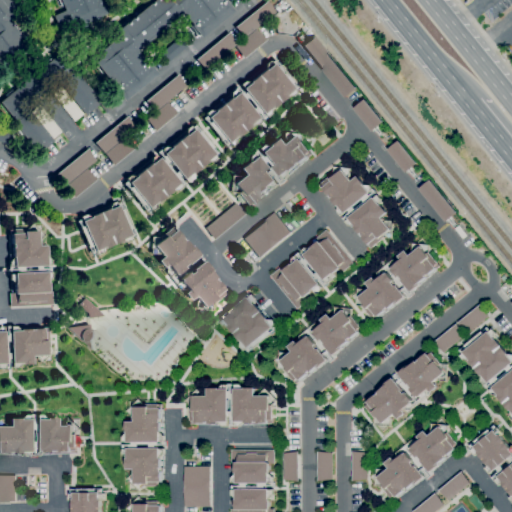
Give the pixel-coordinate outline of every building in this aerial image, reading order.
[(2,71),(0,68),(0,0),(14,0),(22,9),(9,20),(12,23),(13,22),(18,29),(17,30),(20,34),(22,33),(27,39),(25,40),(31,47),(2,71)] [(61,34),(52,15),(64,10),(62,6),(61,6),(58,0),(101,0),(108,13),(100,17),(100,18),(93,21),(93,20),(61,34)] [(123,100),(119,95),(118,97),(112,89),(113,89),(103,77),(106,75),(103,72),(101,73),(95,66),(97,65),(94,62),(95,61),(92,57),(119,34),(116,31),(152,0),(224,0),(233,10),(200,38),(199,36),(198,37),(195,33),(189,26),(189,25),(190,25),(191,24),(189,22),(186,24),(179,15),(136,50),(145,61),(146,61),(156,73),(123,100)] [(245,37),(235,27),(267,0),(276,12),(245,37)] [(243,58),(236,46),(256,29),(266,39),(243,58)] [(206,69),(196,59),(229,32),(237,44),(206,69)] [(345,99),(302,45),(313,36),(356,89),(345,99)] [(167,64),(159,54),(179,37),(187,47),(167,64)] [(53,139),(54,140),(38,153),(32,146),(30,148),(25,142),(27,140),(23,135),(21,136),(17,131),(18,129),(13,123),(15,121),(0,103),(0,101),(6,96),(5,95),(11,90),(12,91),(17,87),(16,86),(22,81),(23,82),(34,73),(33,72),(39,67),(40,68),(45,64),(44,63),(50,58),(51,59),(58,54),(74,73),(76,71),(81,78),(83,76),(86,80),(84,82),(89,88),(90,87),(97,96),(96,97),(100,102),(85,115),(57,81),(26,107),(30,111),(53,139)] [(235,136),(235,142),(231,145),(228,142),(227,142),(224,138),(221,141),(207,124),(210,121),(207,117),(204,113),(210,109),(209,109),(230,92),(234,89),(237,93),(237,92),(239,94),(242,92),(243,93),(244,92),(242,88),(243,88),(240,84),(269,60),(272,64),(273,63),(276,67),(279,65),(293,82),(290,84),(293,88),(293,89),(296,92),(292,95),(285,95),(286,96),(271,108),(270,107),(270,113),(257,125),(250,124),(251,125),(236,137),(235,136)] [(156,111),(145,101),(178,74),(186,86),(156,111)] [(74,121),(50,91),(59,84),(83,114),(74,121)] [(372,132),(353,109),(365,100),(383,123),(372,132)] [(155,131),(146,119),(168,102),(178,112),(155,131)] [(30,111),(39,104),(62,131),(53,139),(30,111)] [(104,153),(94,143),(127,115),(135,127),(104,153)] [(151,211),(148,207),(148,208),(144,203),(141,206),(127,189),(131,186),(125,178),(129,175),(134,177),(135,176),(134,175),(149,163),(150,157),(154,154),(157,158),(158,157),(159,159),(164,156),(162,154),(163,153),(160,149),(164,146),(163,146),(185,129),(189,125),(192,129),(193,128),(196,132),(200,129),(214,147),(210,150),(214,154),(213,154),(216,158),(212,161),(206,161),(191,174),(190,173),(189,174),(191,178),(177,190),(171,190),(156,202),(155,201),(155,207),(151,211)] [(7,145),(0,141),(0,127),(13,134),(7,145)] [(249,156),(253,153),(255,156),(256,156),(257,158),(260,156),(261,157),(263,156),(260,152),(261,152),(258,148),(262,145),(268,145),(276,138),(281,144),(283,143),(284,132),(301,134),(300,141),(310,153),(310,152),(312,155),(307,159),(307,158),(300,164),(299,163),(297,165),(297,166),(290,172),(289,171),(288,172),(289,177),(275,188),(269,189),(262,195),(261,194),(259,196),(259,197),(252,203),(252,204),(249,207),(247,204),(237,193),(230,192),(232,175),(242,177),(244,174),(239,168),(247,161),(248,162),(249,156)] [(113,165),(105,153),(126,136),(136,146),(113,165)] [(406,173),(387,151),(398,141),(417,164),(406,173)] [(65,185),(55,175),(88,148),(96,160),(65,185)] [(364,186),(370,186),(373,190),(376,193),(381,200),(380,206),(381,205),(388,213),(382,218),(384,221),(393,222),(392,239),(385,238),(371,249),(368,245),(368,246),(359,235),(360,234),(354,227),(355,226),(348,226),(345,222),(343,219),(350,213),(348,211),(345,214),(344,213),(341,217),(338,213),(338,206),(338,207),(332,199),(330,200),(322,190),(323,190),(319,186),(333,174),(334,167),(351,169),(350,179),(352,182),(358,176),(365,185),(364,186)] [(74,197),(66,185),(87,168),(97,179),(74,197)] [(446,222),(419,189),(430,180),(457,213),(446,222)] [(126,241),(121,240),(103,248),(103,247),(101,253),(96,255),(94,251),(92,246),(88,248),(79,228),(84,226),(80,217),(85,214),(89,217),(90,217),(90,216),(107,208),(110,203),(114,201),(116,205),(117,205),(119,210),(123,208),(132,228),(128,230),(130,235),(129,235),(131,239),(126,241)] [(213,239),(205,227),(235,202),(246,212),(213,239)] [(260,258),(243,238),(274,213),(291,233),(260,258)] [(8,261),(12,257),(11,257),(11,247),(12,247),(12,244),(10,244),(10,234),(9,234),(9,229),(27,228),(32,223),(45,235),(37,242),(38,245),(45,245),(45,246),(46,246),(46,255),(45,255),(49,259),(50,259),(51,277),(46,282),(47,282),(48,291),(52,291),(52,305),(10,307),(9,293),(13,292),(13,283),(14,283),(9,279),(9,274),(13,274),(13,273),(13,271),(8,271),(8,261)] [(157,254),(150,253),(151,237),(159,237),(170,228),(172,226),(174,230),(175,229),(182,237),(181,238),(183,240),(184,239),(190,246),(191,245),(198,254),(197,256),(198,257),(194,261),(198,264),(202,261),(204,261),(211,270),(210,270),(216,277),(214,279),(216,281),(217,280),(223,288),(222,290),(223,291),(224,290),(226,292),(212,303),(212,310),(195,308),(196,301),(198,300),(194,296),(189,300),(183,293),(187,290),(186,290),(179,289),(162,268),(163,267),(157,260),(162,256),(159,252),(157,254)] [(334,281),(331,284),(331,283),(324,289),(323,288),(318,292),(318,293),(314,296),(311,293),(305,298),(308,301),(297,310),(270,276),(281,267),(284,270),(291,264),(292,259),(296,256),(299,260),(299,259),(302,263),(307,258),(302,252),(307,247),(307,246),(315,240),(314,240),(326,230),(354,263),(343,272),(341,269),(334,275),(333,274),(332,278),(334,281)] [(368,290),(370,288),(366,284),(373,278),(376,281),(377,280),(378,273),(392,261),(399,261),(401,260),(398,257),(405,251),(409,256),(412,254),(413,244),(430,246),(429,252),(438,264),(440,267),(437,269),(436,269),(428,275),(425,277),(426,278),(420,283),(420,285),(412,292),(410,291),(402,282),(403,280),(400,277),(398,279),(394,282),(392,283),(396,287),(396,286),(405,296),(405,298),(396,305),(394,305),(388,309),(387,308),(385,310),(386,311),(378,317),(379,318),(375,321),(373,318),(363,307),(356,306),(358,289),(368,290)] [(241,341),(229,326),(223,325),(220,321),(222,319),(219,316),(225,311),(224,311),(242,297),(248,293),(251,297),(253,295),(256,299),(256,304),(268,320),(267,321),(268,321),(274,321),(277,325),(273,328),(270,332),(272,334),(254,349),(252,346),(248,349),(247,348),(244,351),(241,347),(241,341)] [(88,318),(87,313),(78,304),(85,297),(104,316),(88,318)] [(467,334),(457,324),(481,305),(489,317),(467,334)] [(300,343),(300,337),(314,325),(321,326),(323,323),(321,320),(328,315),(332,319),(333,318),(335,308),(352,310),(351,316),(360,328),(362,330),(359,333),(358,333),(351,339),(350,338),(348,340),(349,341),(342,347),(343,348),(334,355),(332,355),(324,345),(325,344),(322,340),(321,342),(316,346),(315,347),(318,350),(319,349),(327,359),(327,361),(319,368),(317,368),(311,373),(310,372),(307,374),(308,375),(300,381),(301,382),(297,384),(295,382),(285,371),(279,370),(280,353),(290,354),(292,352),(288,347),(295,341),(298,344),(300,343)] [(91,341),(92,350),(68,327),(88,324),(89,328),(90,328),(90,329),(91,329),(92,329),(92,330),(93,330),(93,331),(94,331),(94,332),(94,333),(94,334),(95,335),(95,336),(94,336),(94,337),(94,338),(93,339),(93,340),(92,341),(91,341)] [(444,353),(433,343),(457,324),(465,336),(444,353)] [(36,357),(36,356),(31,356),(31,364),(21,364),(21,363),(16,368),(0,368),(0,327),(3,327),(3,326),(10,325),(10,326),(15,326),(19,330),(19,329),(29,329),(32,329),(43,328),(43,327),(47,327),(48,346),(53,350),(41,362),(36,357)] [(511,411),(510,412),(498,397),(498,396),(492,395),(489,391),(492,389),(492,388),(494,386),(490,382),(488,384),(488,383),(484,386),(481,382),(482,376),(481,376),(469,361),(470,361),(464,360),(460,356),(464,354),(463,353),(467,350),(464,346),(482,332),(485,335),(489,332),(489,333),(493,330),(496,334),(495,340),(496,339),(508,354),(507,355),(511,355),(511,364),(510,366),(511,367),(511,419),(510,417),(511,411)] [(439,365),(447,365),(446,382),(435,381),(434,382),(438,387),(431,393),(428,390),(426,391),(430,396),(407,416),(405,414),(399,420),(394,415),(391,418),(391,426),(375,426),(375,419),(365,407),(365,406),(364,404),(367,401),(368,402),(375,395),(376,396),(378,394),(377,393),(384,387),(383,386),(393,378),(398,385),(404,380),(399,373),(408,366),(409,367),(416,362),(416,363),(419,361),(417,358),(428,350),(431,353),(431,352),(438,360),(436,361),(439,365)] [(245,389),(245,388),(255,388),(255,396),(259,396),(265,390),(277,401),(272,406),(272,424),(267,424),(258,424),(258,423),(255,423),(245,423),(245,422),(240,427),(223,427),(219,422),(219,423),(209,423),(206,423),(206,424),(196,424),(196,425),(191,425),(191,421),(191,406),(186,401),(198,391),(203,397),(208,397),(208,389),(219,388),(219,389),(222,385),(228,385),(228,389),(228,392),(234,392),(234,389),(235,389),(235,385),(240,385),(245,389)] [(144,487),(140,492),(128,480),(133,475),(135,475),(135,469),(127,469),(127,459),(123,455),(123,450),(128,450),(128,449),(130,449),(130,445),(132,445),(132,443),(128,443),(128,442),(123,442),(123,437),(127,434),(128,434),(128,433),(126,433),(126,423),(134,423),(134,420),(127,412),(139,400),(144,405),(159,405),(159,409),(162,409),(162,413),(162,420),(161,420),(161,422),(161,433),(160,433),(160,434),(161,434),(165,437),(165,442),(160,442),(160,443),(158,443),(158,449),(160,449),(165,449),(165,454),(161,459),(162,469),(161,469),(161,472),(162,472),(162,482),(163,482),(163,486),(159,486),(159,487),(144,487)] [(24,415),(29,414),(29,419),(29,421),(35,421),(35,419),(36,419),(35,414),(41,414),(45,419),(46,419),(45,418),(56,418),(56,426),(61,426),(68,418),(80,430),(76,435),(76,452),(71,452),(71,453),(61,453),(61,452),(56,452),(56,453),(46,453),(46,452),(45,452),(41,456),(24,456),(19,453),(10,453),(7,453),(0,453),(0,420),(5,426),(9,426),(9,418),(20,418),(20,419),(21,419),(24,415)] [(394,501),(392,498),(391,498),(382,487),(375,486),(377,469),(387,471),(389,469),(385,464),(392,458),(394,460),(397,454),(409,443),(408,441),(414,437),(418,442),(420,441),(417,437),(425,431),(428,436),(431,435),(432,424),(449,426),(448,432),(458,444),(457,444),(459,447),(456,450),(455,449),(447,456),(445,457),(445,458),(438,464),(439,465),(431,472),(429,472),(421,462),(422,461),(419,457),(411,463),(415,467),(416,466),(424,476),(424,478),(398,499),(397,498),(394,501)] [(511,502),(509,499),(511,496),(502,484),(499,486),(495,481),(499,478),(498,477),(499,476),(497,474),(499,472),(496,469),(493,472),(493,471),(489,474),(485,469),(488,467),(478,454),(475,456),(471,451),(474,448),(477,445),(474,442),(489,430),(491,433),(494,431),(495,432),(499,429),(502,433),(500,436),(510,448),(511,446),(511,502)] [(270,475),(274,478),(274,496),(273,496),(273,501),(270,500),(270,509),(274,509),(274,511),(231,511),(231,509),(233,509),(233,497),(232,496),(232,477),(233,476),(233,464),(231,464),(231,450),(274,450),(274,464),(270,464),(270,473),(270,475)] [(298,482),(284,480),(283,454),(298,452),(298,482)] [(318,482),(318,452),(332,453),(332,481),(318,482)] [(352,481),(352,452),(366,453),(367,480),(352,481)] [(210,507),(184,507),(184,467),(210,467),(210,507)] [(449,501),(439,491),(462,472),(470,484),(449,501)] [(16,502),(0,502),(0,476),(15,476),(16,502)] [(73,511),(73,501),(69,501),(69,494),(71,494),(71,490),(78,490),(78,489),(96,489),(96,493),(100,493),(100,494),(105,494),(105,500),(101,500),(101,511),(73,511)] [(435,511),(414,511),(436,494),(444,505),(435,511)] [(131,511),(128,509),(140,497),(144,502),(159,502),(163,502),(163,510),(162,510),(162,511),(131,511)]
